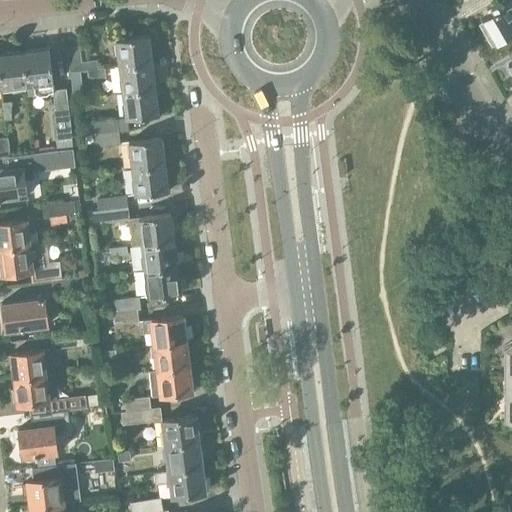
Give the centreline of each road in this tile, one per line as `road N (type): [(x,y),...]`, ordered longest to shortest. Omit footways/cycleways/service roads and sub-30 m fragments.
road 1 (secondary): [(348,511),(316,284)]
road 2 (secondary): [(293,286),(327,511)]
road 3 (residential): [(255,511),(226,299)]
road 4 (secondary): [(316,284),(297,81)]
road 5 (secondary): [(267,84),(293,286)]
road 6 (residential): [(226,299),(195,100)]
road 7 (residential): [(511,164),(418,0)]
